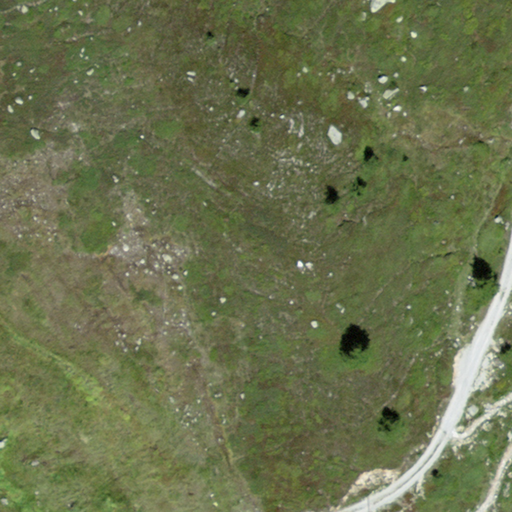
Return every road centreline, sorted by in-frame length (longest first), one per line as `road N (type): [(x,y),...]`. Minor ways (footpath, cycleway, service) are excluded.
road 1 (track): [(445,428),(511,260)]
road 2 (track): [(353,511),(403,484),(445,428)]
